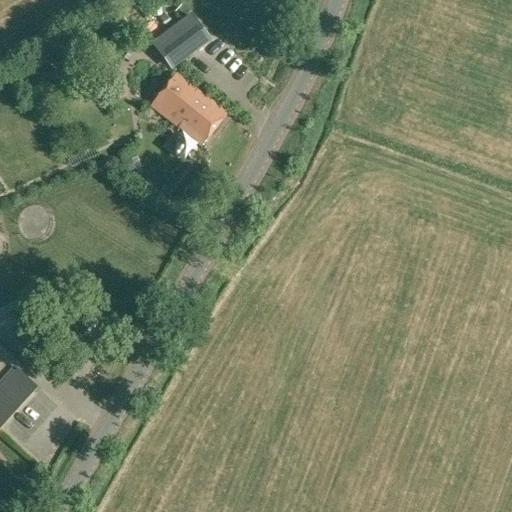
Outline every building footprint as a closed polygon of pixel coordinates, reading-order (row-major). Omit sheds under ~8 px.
[(170,16),(165,0),(163,0),(154,3),(159,19),(170,16)] [(171,68),(210,41),(192,17),(154,44),(171,68)] [(90,30),(95,37),(105,31),(99,23),(90,30)] [(64,72),(81,56),(66,41),(49,56),(64,72)] [(202,146),(226,115),(175,75),(151,107),(202,146)] [(24,368),(0,346),(0,430),(37,390),(19,374),(24,368)] [(46,391),(16,424),(44,450),(74,417),(46,391)]
